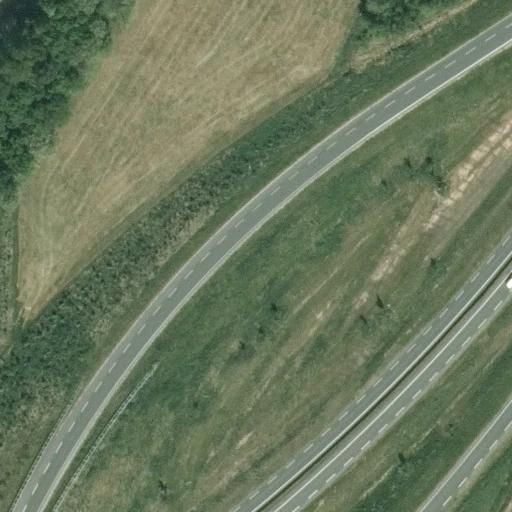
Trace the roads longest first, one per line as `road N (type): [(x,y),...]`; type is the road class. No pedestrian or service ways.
road 1 (primary): [(511,29),(282,189),(197,271),(99,391),(27,511)]
road 2 (trunk): [(511,240),(361,404),(241,511)]
road 3 (trunk): [(283,511),(410,392),(511,278)]
road 4 (primary): [(426,511),(511,407)]
